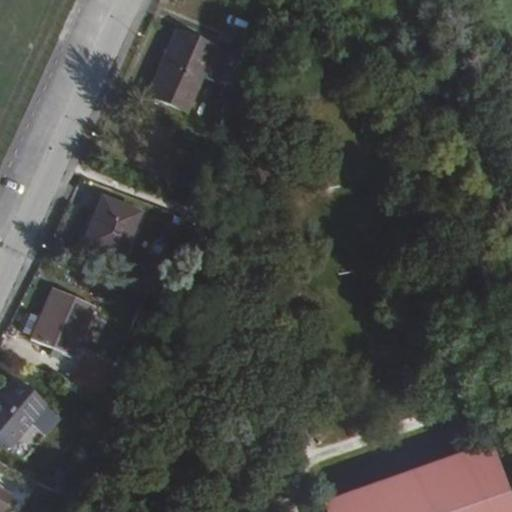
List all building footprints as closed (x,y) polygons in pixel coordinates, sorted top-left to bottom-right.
[(165,58),(152,88),(187,105),(204,68),(219,74),(231,47),(179,25),(165,58)] [(96,217),(86,240),(123,258),(144,211),(106,194),(96,217)] [(46,311),(37,330),(35,334),(74,351),(95,302),(58,284),(49,303),(46,311)] [(27,324),(37,330),(46,311),(35,307),(27,324)] [(73,378),(104,392),(116,364),(100,358),(93,372),(78,365),(73,378)] [(14,375),(0,389),(0,435),(8,443),(34,414),(30,408),(39,398),(14,375)] [(318,495),(324,511),(511,511),(511,505),(485,433),(318,495)] [(0,510),(0,511),(12,491),(0,484),(0,510)]
